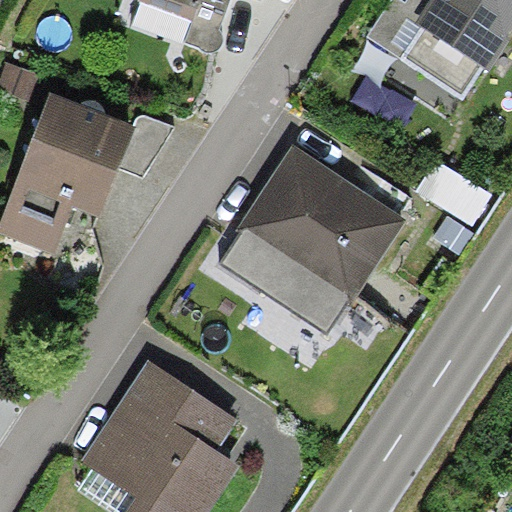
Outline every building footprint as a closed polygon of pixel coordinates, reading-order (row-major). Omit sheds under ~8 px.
[(142,0),(134,18),(185,39),(179,55),(212,66),(228,51),(227,29),(236,0),(142,0)] [(511,43),(511,0),(419,0),(411,11),(475,57),(488,38),(506,51),(511,43)] [(62,256),(78,218),(106,228),(128,183),(150,181),(176,128),(141,111),(131,132),(107,123),(108,114),(101,105),(88,106),(84,113),(55,100),(3,233),(62,256)] [(410,230),(294,154),(237,239),(354,315),(410,230)] [(213,511),(237,475),(214,460),(235,428),(153,376),(76,495),(103,511),(213,511)]
